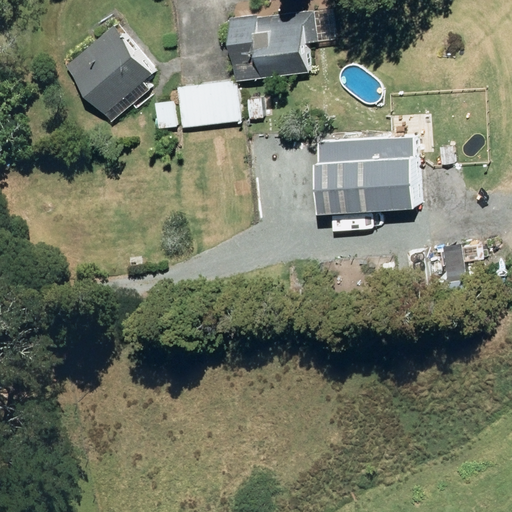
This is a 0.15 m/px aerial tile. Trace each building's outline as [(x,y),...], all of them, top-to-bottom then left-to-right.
[(258,15),(230,18),(233,44),(237,81),(308,73),(305,44),(319,42),(316,11),(258,18),(258,15)] [(114,28),(65,66),(104,115),(104,114),(111,122),(149,92),(142,83),(151,75),(114,28)] [(236,81),(179,87),(184,128),(241,122),(236,81)] [(263,99),(250,99),(251,119),(265,118),(263,99)] [(177,101),(157,104),(160,129),(180,126),(177,101)] [(253,138),(254,167),(271,167),(272,184),(294,184),(292,136),(253,138)] [(320,164),(314,164),(317,215),(414,210),(411,158),(415,158),(414,138),(319,143),(320,164)] [(161,162),(0,175),(0,188),(8,285),(170,271),(161,162)] [(435,228),(433,214),(399,219),(400,231),(406,230),(406,232),(435,228)] [(391,246),(394,262),(472,248),(470,232),(391,246)]
